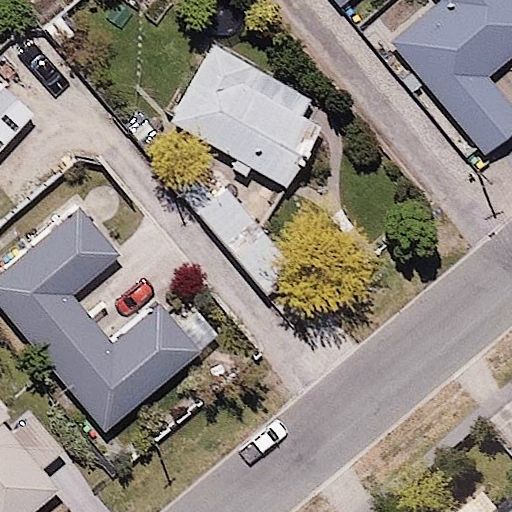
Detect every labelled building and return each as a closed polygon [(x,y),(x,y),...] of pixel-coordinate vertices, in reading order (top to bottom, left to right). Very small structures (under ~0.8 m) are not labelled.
[(511,42),(511,0),(428,0),(390,32),(484,145),(511,122),(511,98),(485,65),(511,42)] [(218,31),(170,116),(282,178),(330,94),(218,31)] [(0,77),(0,155),(39,114),(0,77)] [(150,97),(120,124),(268,289),(298,262),(150,97)] [(80,200),(0,263),(0,303),(103,435),(211,350),(163,289),(112,329),(77,284),(120,250),(80,200)] [(0,403),(0,511),(31,511),(64,486),(42,460),(73,434),(44,398),(15,422),(0,403)] [(486,511),(477,501),(464,511),(486,511)]
